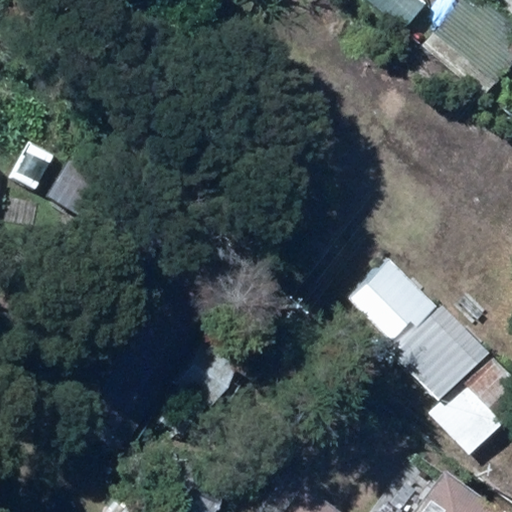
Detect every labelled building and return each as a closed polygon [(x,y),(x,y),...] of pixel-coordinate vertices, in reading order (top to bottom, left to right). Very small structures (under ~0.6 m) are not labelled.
[(417,0),(362,0),(400,31),(423,4),(417,0)] [(511,44),(489,28),(498,16),(477,0),(456,0),(421,46),(484,94),(511,57),(511,44)] [(260,292),(249,307),(270,323),(281,309),(260,292)] [(207,350),(181,388),(205,405),(232,367),(207,350)] [(460,384),(501,426),(511,414),(511,381),(488,357),(460,384)] [(167,390),(149,416),(179,436),(196,410),(167,390)] [(276,511),(498,511),(442,470),(410,511),(331,511),(296,485),(276,511)]
